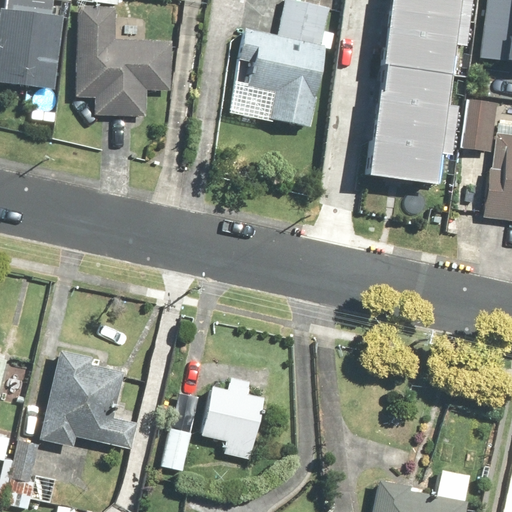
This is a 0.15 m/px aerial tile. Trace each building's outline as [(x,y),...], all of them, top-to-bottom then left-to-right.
[(3,0),(1,39),(0,38),(0,84),(61,89),(66,15),(55,15),(56,0),(3,0)] [(242,29),(237,62),(247,63),(243,88),(275,93),(271,121),(315,128),(333,7),(287,0),(284,0),(279,35),(242,29)] [(389,0),(368,171),(440,180),(461,0),(389,0)] [(511,0),(486,0),(479,50),(511,54),(511,0)] [(118,39),(119,8),(81,6),(76,98),(99,99),(98,114),(149,117),(150,89),(174,90),(176,42),(118,39)] [(511,120),(499,120),(501,101),(471,99),(465,185),(488,187),(485,222),(511,224),(511,120)] [(0,395),(13,346),(0,342),(0,395)] [(131,367),(59,352),(57,366),(40,362),(27,423),(42,426),(40,438),(77,446),(79,441),(135,452),(142,419),(121,415),(131,367)] [(254,457),(273,396),(216,378),(197,440),(254,457)] [(193,432),(167,428),(162,467),(187,471),(193,432)] [(11,439),(0,436),(0,459),(7,461),(11,439)] [(43,443),(21,438),(5,505),(27,510),(43,443)] [(380,481),(374,511),(466,511),(469,499),(380,481)]
